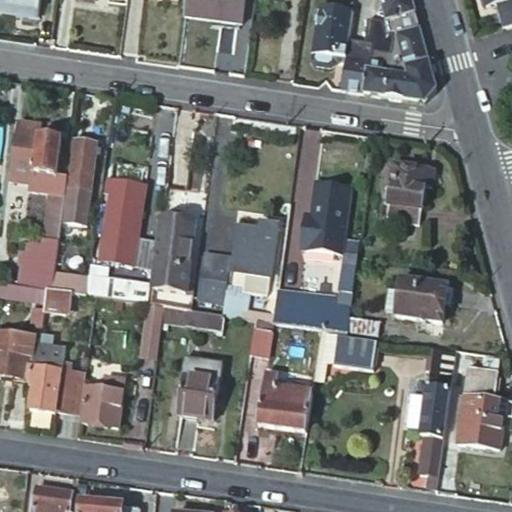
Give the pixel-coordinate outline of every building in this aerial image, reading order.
[(0,0),(0,8),(39,16),(41,0),(0,0)] [(245,0),(188,0),(186,14),(242,22),(245,0)] [(347,62),(343,89),(426,102),(432,95),(438,89),(421,23),(414,0),(382,0),(393,35),(390,51),(375,48),(376,41),(351,38),(348,55),(347,62)] [(511,0),(481,0),(484,10),(496,7),(503,30),(511,27),(511,0)] [(332,64),(336,60),(337,54),(348,55),(351,38),(356,8),(322,3),(313,57),(317,62),(332,64)] [(336,60),(347,62),(348,55),(337,54),(336,60)] [(9,186),(33,189),(36,173),(55,176),(56,176),(62,138),(38,135),(39,125),(18,122),(9,186)] [(76,140),(69,190),(64,223),(86,226),(91,193),(98,143),(76,140)] [(397,164),(389,220),(422,224),(429,169),(397,164)] [(33,189),(49,192),(50,189),(53,189),(55,176),(36,173),(33,189)] [(116,181),(105,255),(135,260),(146,185),(116,181)] [(343,254),(352,187),(317,182),(312,223),(306,222),(302,248),(343,254)] [(18,286),(47,291),(51,291),(53,278),(66,191),(53,189),(50,189),(49,192),(38,267),(22,265),(18,286)] [(196,224),(163,218),(153,286),(187,291),(196,224)] [(271,280),(279,224),(254,221),(253,230),(227,227),(223,251),(228,252),(223,285),(242,288),(241,295),(266,299),(269,279),(271,280)] [(207,254),(200,299),(218,302),(224,257),(207,254)] [(278,288),(273,323),(324,331),(349,334),(359,266),(360,256),(349,255),(348,264),(345,289),(348,289),(345,303),(333,301),(333,296),(278,288)] [(53,278),(51,291),(88,297),(90,283),(53,278)] [(404,279),(398,317),(445,322),(450,285),(404,279)] [(18,286),(0,283),(0,295),(45,302),(47,291),(18,286)] [(152,293),(90,283),(88,297),(99,298),(150,306),(152,293)] [(242,288),(223,285),(219,316),(228,317),(238,319),(241,295),(242,288)] [(88,297),(51,291),(47,291),(45,302),(44,309),(44,310),(88,316),(88,340),(93,341),(99,298),(88,297)] [(164,323),(166,309),(149,307),(142,357),(159,359),(164,323)] [(190,312),(166,308),(166,309),(164,323),(226,332),(228,317),(219,316),(190,312)] [(273,323),(257,321),(252,356),(269,358),(273,323)] [(0,376),(30,381),(34,346),(34,339),(0,333),(0,376)] [(337,338),(334,364),(374,370),(377,343),(337,338)] [(34,395),(32,411),(57,414),(57,411),(82,415),(91,355),(65,351),(42,348),(43,340),(39,340),(34,339),(34,346),(30,381),(34,395)] [(437,491),(457,352),(434,349),(428,390),(415,388),(409,437),(426,439),(421,475),(432,477),(430,490),(437,491)] [(185,377),(180,413),(217,418),(222,380),(226,381),(228,361),(186,355),(184,376),(185,377)] [(473,370),(469,395),(499,399),(502,373),(473,370)] [(89,385),(83,423),(120,428),(127,378),(110,376),(108,389),(89,385)] [(257,426),(309,433),(315,395),(277,388),(278,378),(264,376),(257,426)] [(466,418),(463,444),(504,450),(511,401),(499,399),(469,395),(467,410),(460,409),(459,416),(466,418)] [(0,480),(0,511),(20,511),(25,485),(0,480)] [(77,511),(79,493),(39,487),(34,511),(77,511)] [(84,499),(82,511),(143,511),(144,509),(126,507),(127,503),(84,499)]
